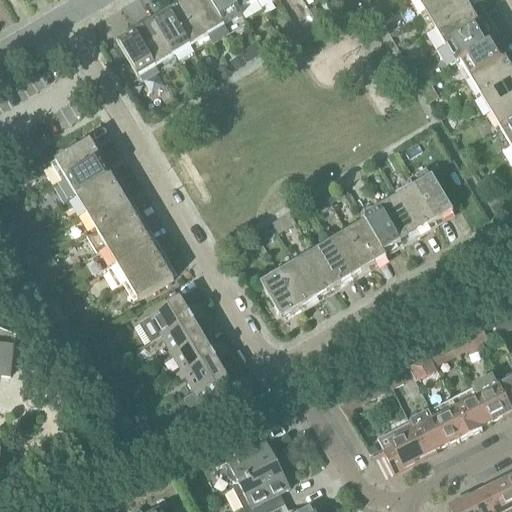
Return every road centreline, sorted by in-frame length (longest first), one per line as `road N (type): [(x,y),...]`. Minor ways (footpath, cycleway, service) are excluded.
road 1 (residential): [(496,234),(263,372),(62,19)]
road 2 (unclassified): [(404,504),(361,497),(313,419)]
road 3 (residential): [(404,504),(511,448)]
